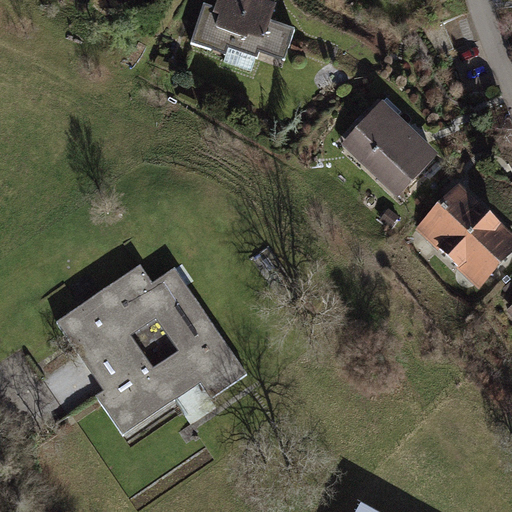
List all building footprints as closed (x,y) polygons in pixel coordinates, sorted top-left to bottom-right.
[(200,18),(191,44),(226,56),(224,63),(251,72),(256,59),(258,59),(264,40),(289,48),(295,32),(278,26),(278,27),(269,25),(275,7),(253,0),(221,0),(221,2),(219,1),(216,13),(205,9),(202,19),(200,18)] [(162,65),(157,79),(179,86),(183,72),(162,65)] [(380,108),(352,138),(373,157),(367,164),(399,195),(434,159),(380,108)] [(511,239),(460,190),(421,231),(478,286),(511,250),(511,239)] [(174,270),(152,285),(142,270),(82,310),(81,308),(57,324),(103,391),(95,396),(120,433),(170,399),(173,404),(175,402),(185,417),(246,375),(174,270)]
